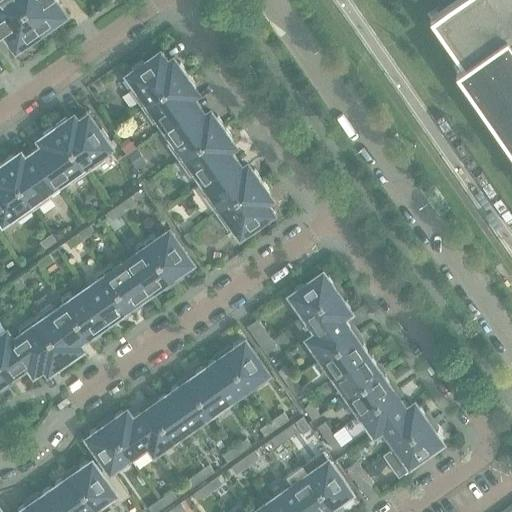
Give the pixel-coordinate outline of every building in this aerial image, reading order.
[(28,45),(43,35),(18,0),(0,0),(0,31),(5,39),(8,37),(16,49),(26,42),(28,45)] [(18,0),(43,35),(57,25),(55,22),(65,15),(57,3),(60,1),(59,0),(18,0)] [(511,0),(458,0),(450,6),(431,20),(463,66),(456,71),(511,150),(511,0)] [(141,106),(188,74),(180,62),(177,64),(173,59),(170,61),(163,50),(145,63),(143,60),(129,70),(131,73),(128,75),(135,85),(129,89),(141,106)] [(166,129),(201,104),(194,95),(197,93),(193,87),(196,85),(188,74),(141,106),(153,123),(159,119),(166,129)] [(178,159),(225,127),(217,115),(214,117),(210,112),(207,114),(201,104),(166,129),(172,138),(167,142),(178,159)] [(55,125),(88,172),(105,160),(101,154),(111,147),(108,143),(111,141),(102,128),(99,130),(86,112),(76,119),(74,116),(68,120),(66,117),(55,125)] [(71,184),(88,172),(55,125),(44,133),(46,136),(40,140),(42,143),(32,149),(57,184),(67,178),(71,184)] [(203,182),(238,157),(231,148),(234,146),(230,140),(233,138),(225,127),(178,159),(190,176),(196,172),(203,182)] [(137,148),(131,139),(122,146),(128,155),(137,148)] [(47,191),(57,184),(32,149),(23,156),(21,153),(15,157),(13,154),(2,162),(35,209),(52,197),(47,191)] [(147,162),(138,149),(128,155),(138,169),(147,162)] [(216,212),(262,180),(254,168),(252,170),(248,165),(245,167),(238,157),(203,182),(210,191),(204,195),(216,212)] [(18,221),(35,209),(2,162),(0,163),(0,217),(3,222),(13,215),(18,221)] [(262,180),(216,212),(227,229),(233,225),(241,235),(244,233),(246,236),(260,227),(258,224),(276,211),(268,201),(271,199),(267,193),(270,191),(262,180)] [(119,204),(124,211),(136,203),(131,196),(119,204)] [(113,220),(124,211),(119,204),(107,213),(113,220)] [(78,233),(83,240),(95,232),(90,225),(78,233)] [(56,230),(51,233),(57,241),(64,236),(60,231),(56,230)] [(191,230),(184,235),(192,248),(199,242),(191,230)] [(144,240),(171,277),(178,272),(183,273),(189,269),(190,264),(192,263),(169,231),(157,239),(153,233),(144,240)] [(44,249),(56,241),(51,233),(39,242),(44,249)] [(71,249),(83,240),(78,233),(66,241),(71,249)] [(164,282),(171,277),(144,240),(135,245),(140,251),(127,260),(150,292),(152,291),(157,291),(163,287),(164,282)] [(54,261),(49,253),(37,262),(42,269),(54,261)] [(148,293),(150,292),(127,260),(115,268),(111,262),(103,268),(129,306),(136,301),(141,302),(147,298),(148,293)] [(122,311),(129,306),(103,268),(94,274),(98,280),(86,289),(109,321),(110,319),(115,320),(121,316),(122,311)] [(305,314),(337,292),(332,286),(333,281),(329,275),(324,274),(323,272),(306,284),(301,283),(295,288),(294,293),(291,295),(305,314)] [(20,276),(12,281),(18,290),(26,285),(20,276)] [(13,291),(8,284),(2,289),(4,292),(9,293),(13,291)] [(107,322),(109,321),(86,289),(74,297),(70,291),(61,297),(90,338),(88,335),(95,330),(100,331),(106,327),(107,322)] [(309,339),(350,310),(349,310),(350,305),(346,299),(341,298),(337,292),(305,314),(317,332),(309,339)] [(80,345),(90,338),(61,297),(61,298),(65,304),(56,310),(52,304),(35,316),(68,363),(79,355),(77,352),(82,348),(80,345)] [(322,358),(354,335),(350,329),(351,324),(344,315),(350,311),(350,310),(309,339),(322,358)] [(56,371),(68,363),(35,316),(18,328),(22,334),(13,340),(7,331),(6,331),(37,375),(47,369),(49,372),(54,368),(56,371)] [(260,345),(271,338),(258,319),(247,326),(260,345)] [(36,376),(37,375),(6,331),(0,335),(0,366),(8,378),(16,372),(21,373),(30,367),(36,376)] [(335,376),(367,354),(367,353),(367,348),(363,342),(358,341),(354,335),(322,358),(335,376)] [(271,338),(260,345),(266,353),(276,346),(271,338)] [(226,354),(248,386),(268,372),(245,340),(244,341),(239,341),(233,345),(232,350),(226,354)] [(230,399),(248,386),(226,354),(220,358),(215,357),(209,362),(208,367),(207,367),(230,399)] [(348,395),(380,373),(376,367),(377,361),(373,356),(368,355),(367,354),(335,376),(348,395)] [(0,383),(8,378),(0,366),(0,383)] [(286,383),(294,378),(285,366),(278,371),(286,383)] [(230,399),(207,367),(206,368),(201,367),(195,371),(194,376),(188,380),(211,412),(230,399)] [(361,414),(393,391),(389,385),(390,380),(386,374),(381,373),(380,373),(348,395),(361,414)] [(294,378),(286,383),(295,395),(302,389),(294,378)] [(192,425),(211,412),(188,380),(182,384),(177,383),(171,388),(170,393),(192,425)] [(374,432),(415,404),(415,403),(409,408),(402,398),(397,397),(393,391),(361,414),(374,432)] [(192,425),(170,393),(169,394),(164,393),(158,397),(157,402),(151,406),(173,438),(192,425)] [(320,415),(311,403),(304,408),(313,420),(320,415)] [(396,445),(428,422),(424,416),(425,411),(421,405),(416,404),(415,404),(374,432),(374,433),(383,427),(396,445)] [(155,451),(173,438),(151,406),(145,411),(140,410),(131,416),(127,410),(126,411),(155,451)] [(114,419),(107,424),(130,456),(136,465),(155,451),(126,411),(125,411),(120,410),(114,414),(114,419)] [(272,420),(277,427),(289,419),(284,412),(272,420)] [(264,436),(277,427),(272,420),(259,429),(264,436)] [(325,439),(333,434),(324,422),(317,427),(325,439)] [(428,422),(396,445),(410,464),(413,462),(418,463),(424,459),(425,454),(442,442),(441,440),(442,435),(437,429),(432,428),(428,422)] [(112,469),(130,456),(107,424),(101,428),(96,427),(90,431),(90,436),(88,437),(103,458),(103,457),(111,469),(112,469)] [(280,432),(285,439),(297,431),(292,424),(280,432)] [(344,426),(333,434),(341,446),(353,438),(344,426)] [(273,448),(285,439),(280,432),(268,441),(273,448)] [(333,434),(325,439),(334,451),(341,446),(333,434)] [(234,446),(240,453),(251,445),(246,438),(234,446)] [(227,462),(240,453),(234,446),(222,455),(227,462)] [(243,458),(248,465),(260,457),(255,450),(243,458)] [(129,494),(112,469),(111,469),(103,457),(103,458),(94,464),(92,461),(91,462),(86,461),(80,465),(79,470),(72,475),(95,507),(114,494),(119,501),(129,494)] [(236,474),(248,465),(243,458),(231,467),(236,474)] [(309,473),(332,505),(338,501),(343,502),(349,498),(350,493),(351,492),(329,460),(309,473)] [(352,476),(363,468),(357,461),(347,468),(352,476)] [(197,472),(202,479),(214,471),(209,464),(197,472)] [(365,495),(376,487),(363,468),(352,476),(365,495)] [(190,488),(202,479),(197,472),(185,481),(190,488)] [(325,511),(326,510),(332,505),(309,473),(291,486),(308,511),(325,511)] [(70,511),(87,511),(95,507),(72,475),(67,479),(62,478),(56,482),(55,487),(53,488),(52,488),(70,511)] [(206,484),(211,492),(222,483),(217,476),(206,484)] [(198,500),(211,492),(206,484),(193,493),(198,500)] [(308,511),(291,486),(272,499),(280,511),(308,511)] [(70,511),(52,488),(48,487),(42,491),(41,496),(35,501),(43,511),(70,511)] [(160,498),(165,506),(176,498),(171,490),(160,498)] [(150,511),(155,511),(165,506),(160,498),(147,507),(150,511)] [(280,511),(272,499),(253,511),(280,511)] [(43,511),(35,501),(29,505),(24,504),(18,508),(17,511),(43,511)] [(168,510),(169,511),(181,511),(185,509),(180,502),(168,510)]
